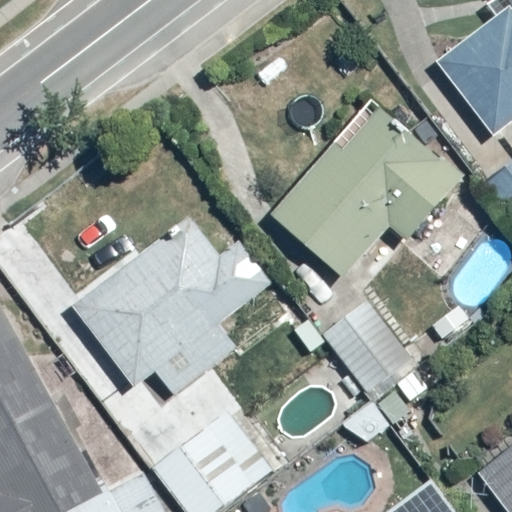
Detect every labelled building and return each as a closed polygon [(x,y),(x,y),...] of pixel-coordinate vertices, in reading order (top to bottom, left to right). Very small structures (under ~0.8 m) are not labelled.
[(438,67),(497,137),(511,126),(511,12),(511,10),(438,67)] [(467,176),(372,103),(277,219),(347,282),(393,229),(412,245),(467,176)] [(511,160),(481,182),(511,224),(511,160)] [(224,257),(191,219),(76,306),(136,390),(161,374),(177,398),(240,349),(225,327),(277,286),(245,242),(224,257)] [(412,359),(367,299),(322,333),(366,393),(412,359)] [(105,494),(2,306),(0,306),(0,467),(13,493),(0,499),(0,511),(166,511),(147,475),(105,494)] [(216,511),(273,471),(228,409),(150,466),(183,511),(216,511)] [(511,511),(511,451),(482,473),(511,511)] [(456,511),(432,480),(388,511),(456,511)]
